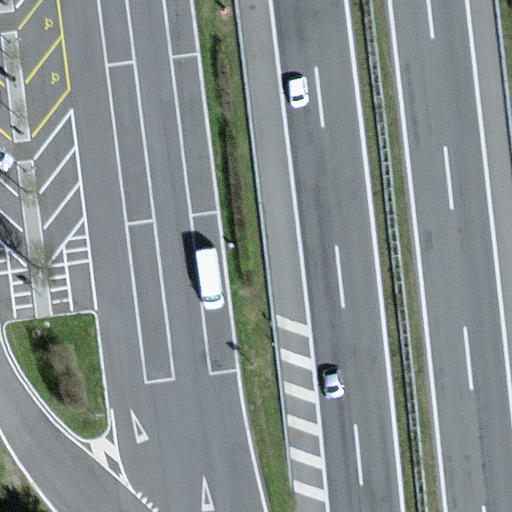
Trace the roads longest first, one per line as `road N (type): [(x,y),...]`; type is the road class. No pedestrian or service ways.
road 1 (motorway): [(486,511),(430,0)]
road 2 (motorway): [(309,0),(364,511)]
